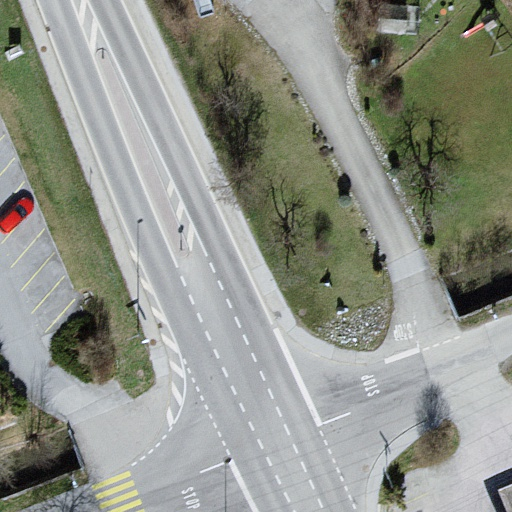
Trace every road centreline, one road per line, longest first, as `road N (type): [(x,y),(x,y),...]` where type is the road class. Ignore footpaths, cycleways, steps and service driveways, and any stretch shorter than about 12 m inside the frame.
road 1 (tertiary): [(79,0),(277,439)]
road 2 (residential): [(277,439),(511,341)]
road 3 (residential): [(277,439),(101,511)]
